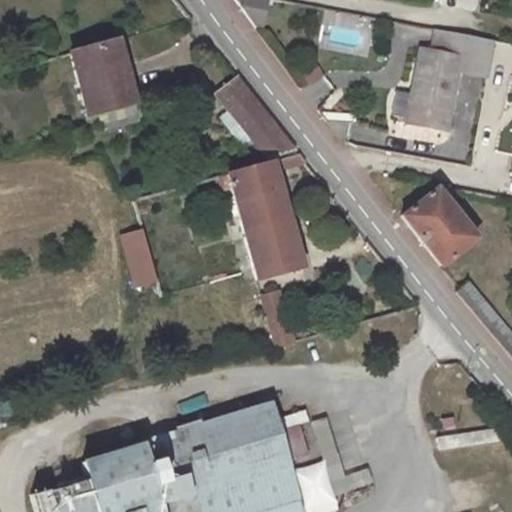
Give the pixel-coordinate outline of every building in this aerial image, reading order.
[(246,0),(243,20),(264,24),(268,0),(246,0)] [(325,9),(317,46),(367,57),(375,21),(325,9)] [(472,34),(453,31),(449,51),(467,54),(472,34)] [(489,75),(497,38),(472,34),(467,54),(449,51),(430,46),(428,60),(419,59),(407,121),(450,128),(460,70),(489,75)] [(134,102),(117,39),(70,53),(90,129),(104,126),(99,112),(134,102)] [(428,60),(430,46),(422,45),(419,59),(428,60)] [(290,145),(235,76),(213,93),(262,153),(290,145)] [(396,91),(392,118),(404,120),(408,93),(396,91)] [(138,116),(134,102),(99,112),(104,126),(138,116)] [(220,118),(242,148),(250,142),(228,112),(220,118)] [(257,277),(257,278),(302,264),(271,157),(226,170),(252,258),(246,260),(252,278),(257,277)] [(477,235),(441,186),(404,212),(440,262),(477,235)] [(121,234),(131,290),(157,285),(147,230),(121,234)] [(470,287),(459,296),(481,321),(492,313),(470,287)] [(278,344),(294,340),(278,288),(262,293),(278,344)] [(271,403),(83,456),(97,511),(247,511),(290,500),(299,498),(271,403)] [(353,489),(373,483),(368,469),(348,476),(353,489)] [(497,510),(511,508),(511,495),(496,498),(497,510)] [(292,511),(290,500),(247,511),(292,511)]
